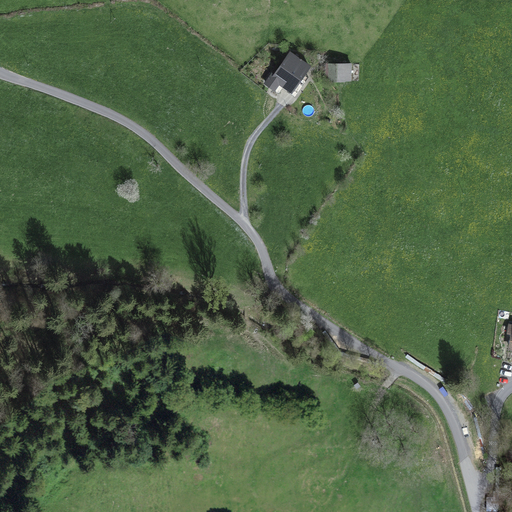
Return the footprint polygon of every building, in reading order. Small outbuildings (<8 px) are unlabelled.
[(303,74),(308,65),(291,53),(275,76),(272,74),(266,83),(275,89),(279,83),(291,91),(303,74)] [(327,64),(327,80),(351,81),(351,65),(327,64)] [(303,74),(291,91),(279,83),(275,89),(274,91),(279,95),(282,89),(295,98),(309,78),(303,74)] [(413,93),(399,92),(399,100),(412,101),(413,93)] [(415,109),(399,107),(397,128),(413,130),(415,109)] [(474,410),(490,405),(487,395),(471,400),(474,410)] [(488,497),(488,508),(498,508),(498,492),(494,492),(494,497),(488,497)]
